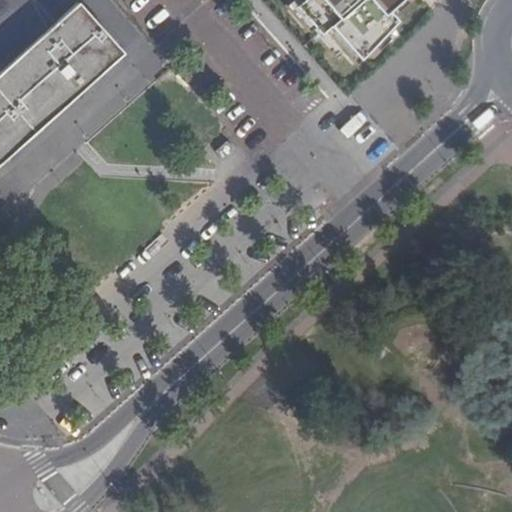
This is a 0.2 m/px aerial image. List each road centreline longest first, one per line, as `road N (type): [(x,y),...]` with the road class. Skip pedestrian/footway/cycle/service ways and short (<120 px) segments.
road 1 (secondary): [(19,511),(60,486),(372,205)]
road 2 (residential): [(372,205),(183,0)]
road 3 (secondary): [(372,205),(507,80)]
